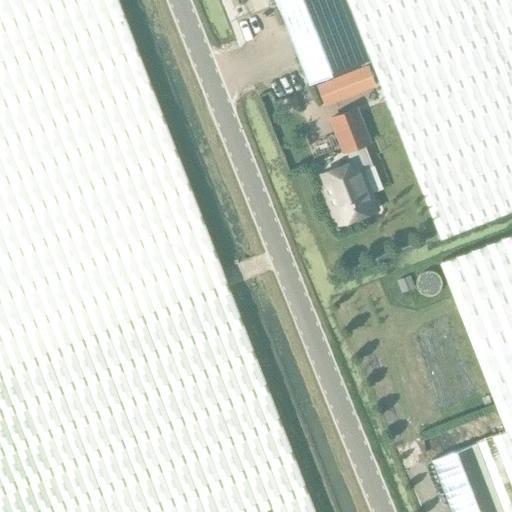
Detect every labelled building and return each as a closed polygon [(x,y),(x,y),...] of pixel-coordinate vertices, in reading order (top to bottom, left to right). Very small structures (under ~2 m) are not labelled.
[(0,0),(0,511),(316,511),(119,0),(0,0)] [(371,60),(439,240),(511,211),(511,0),(275,0),(309,85),(371,60)] [(335,78),(315,85),(320,101),(340,94),(335,78)] [(364,146),(372,143),(358,107),(329,118),(343,155),(347,153),(351,162),(321,173),(326,185),(324,185),(328,195),(326,196),(331,209),(335,207),(341,223),(344,222),(346,226),(349,227),(357,224),(358,221),(357,217),(377,209),(370,192),(366,194),(358,172),(372,167),(364,146)] [(511,511),(511,234),(440,262),(506,430),(432,459),(452,511),(511,511)]
